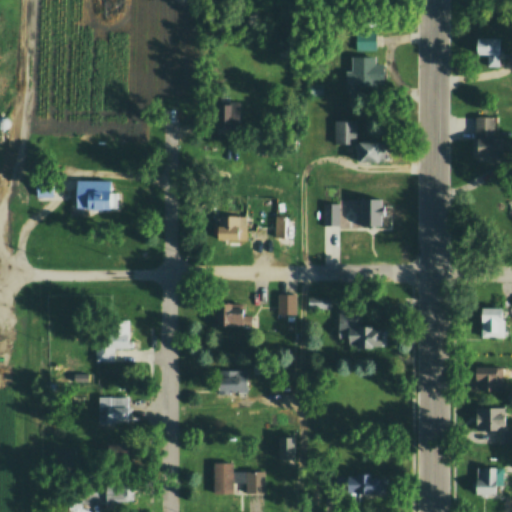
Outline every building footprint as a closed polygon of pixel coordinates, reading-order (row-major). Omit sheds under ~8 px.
[(355,31),(376,31),(376,93),(350,93),(350,54),(355,54),(355,31)] [(473,35),(501,35),(501,65),(487,65),(487,54),(473,54),(473,35)] [(217,125),(241,125),(240,102),(217,103),(217,125)] [(10,126),(8,128),(6,129),(4,130),(2,130),(0,129),(0,115),(1,115),(4,115),(6,116),(8,117),(10,119),(11,122),(11,124),(10,126)] [(476,116),(496,116),(496,133),(501,133),(500,157),(475,157),(476,116)] [(333,119),(356,119),(356,140),(387,140),(387,163),(356,164),(356,142),(333,143),(333,119)] [(75,211),(76,178),(112,179),(112,189),(118,189),(117,212),(75,211)] [(35,198),(52,199),(53,181),(35,180),(35,198)] [(360,198),(359,227),(385,228),(386,198),(360,198)] [(323,201),(323,229),(349,230),(349,202),(323,201)] [(216,239),(216,213),(248,213),(247,229),(239,229),(239,240),(216,239)] [(274,237),(275,214),(291,214),(291,237),(274,237)] [(276,315),(296,315),(296,293),(276,293),(276,315)] [(307,296),(331,296),(331,308),(307,308),(307,296)] [(216,326),(246,326),(246,302),(216,302),(216,326)] [(479,306),(479,337),(504,337),(504,306),(479,306)] [(336,308),(336,339),(346,339),(346,347),(385,347),(385,322),(360,322),(359,308),(336,308)] [(94,344),(94,363),(116,363),(116,350),(132,350),(132,315),(110,315),(110,344),(94,344)] [(475,363),(506,362),(507,389),(476,390),(475,363)] [(214,395),(247,395),(247,369),(214,369),(214,395)] [(97,394),(122,394),(122,402),(130,402),(130,425),(97,425),(97,394)] [(473,403),(506,404),(505,426),(511,426),(511,445),(495,445),(495,430),(473,430),(473,403)] [(277,458),(294,458),(294,434),(277,433),(277,458)] [(125,446),(86,446),(86,474),(125,474),(125,446)] [(75,450),(53,450),(53,471),(75,471),(75,450)] [(212,461),(234,461),(234,470),(265,470),(264,494),(245,494),(245,482),(233,482),(233,494),(211,494),(212,461)] [(475,468),(502,466),(502,485),(497,485),(498,500),(471,501),(470,483),(475,483),(475,468)] [(346,472),(385,472),(385,496),(346,496),(346,472)] [(80,481),(131,481),(131,499),(109,499),(109,505),(80,505),(80,481)]
